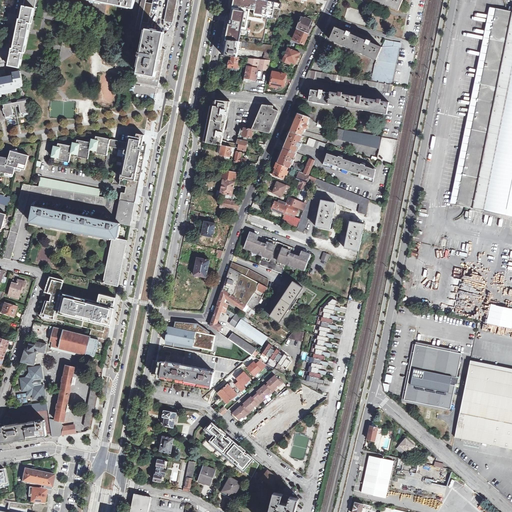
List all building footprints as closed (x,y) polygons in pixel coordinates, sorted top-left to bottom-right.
[(9,65),(20,67),(23,53),(24,53),(30,24),(32,24),(35,8),(33,8),(34,1),(36,1),(36,0),(24,0),(21,19),(17,18),(16,22),(20,23),(14,48),(10,47),(9,51),(12,52),(9,65)] [(91,0),(133,8),(135,0),(91,0)] [(141,0),(136,29),(140,30),(142,22),(146,2),(146,0),(141,0)] [(169,0),(165,21),(173,23),(177,0),(169,0)] [(265,0),(234,0),(232,13),(246,15),(268,19),(279,18),(282,3),(265,0)] [(374,0),(399,10),(403,0),(374,0)] [(142,22),(148,23),(150,17),(154,15),(151,11),(152,3),(146,2),(142,22)] [(318,15),(317,7),(302,8),(302,16),(318,15)] [(511,11),(490,7),(451,202),(451,204),(508,215),(511,215),(511,11)] [(246,15),(232,13),(231,14),(228,32),(226,40),(241,41),(246,15)] [(298,28),(305,31),(306,29),(310,31),(315,21),(303,16),(298,28)] [(401,43),(386,40),(382,47),(371,42),(371,41),(367,39),(367,40),(351,33),(351,32),(347,30),(347,32),(335,27),(330,39),(377,60),(375,64),(372,81),(393,85),(401,43)] [(298,28),(293,39),(305,44),(310,34),(305,31),(298,28)] [(165,34),(147,30),(145,40),(141,55),(136,82),(158,86),(159,81),(160,74),(165,49),(162,49),(163,44),(164,40),(165,34)] [(223,55),(232,56),(237,57),(238,49),(240,50),(241,48),(248,49),(248,50),(262,51),(265,52),(264,60),(270,60),(273,45),(263,44),(241,41),(226,40),(225,45),(223,55)] [(289,48),(283,61),(290,64),(291,61),(297,64),(301,53),(296,51),(289,48)] [(232,56),(232,60),(230,60),(229,67),(236,68),(240,69),(241,57),(237,57),(232,56)] [(244,80),(251,82),(252,79),(256,80),(259,68),(247,66),(244,80)] [(0,96),(2,96),(2,94),(6,93),(12,91),(12,92),(17,91),(16,88),(21,87),(20,86),(23,86),(21,73),(14,74),(14,75),(14,77),(3,79),(3,77),(6,76),(5,70),(0,70),(0,96)] [(309,70),(306,77),(308,77),(391,92),(393,85),(372,81),(309,70)] [(273,72),(270,85),(273,86),(274,83),(281,85),(282,83),(284,84),(285,74),(273,72)] [(323,92),(323,90),(318,89),(318,91),(311,90),(309,101),(329,105),(330,103),(387,114),(389,102),(381,101),(381,99),(376,98),(376,100),(362,97),(362,96),(357,95),(356,96),(342,94),(343,92),(337,91),(337,93),(331,92),(330,93),(323,92)] [(3,103),(4,108),(3,108),(4,113),(5,113),(6,118),(11,118),(10,117),(14,116),(12,106),(13,106),(13,107),(18,106),(18,105),(19,104),(21,115),(24,114),(24,115),(29,114),(26,99),(3,103)] [(217,106),(213,105),(211,113),(207,133),(205,142),(221,145),(222,145),(223,140),(230,101),(220,100),(220,102),(218,101),(217,106)] [(260,111),(252,129),(254,130),(270,133),(278,114),(278,113),(275,112),(273,111),(273,109),(273,106),(263,104),(260,111)] [(292,126),(304,131),(305,129),(307,129),(307,128),(308,125),(309,124),(307,124),(310,117),(309,117),(298,113),(292,126)] [(292,126),(290,131),(302,135),(304,131),(292,126)] [(252,129),(244,128),(244,130),(243,135),(243,136),(252,138),(252,134),(253,134),(254,130),(252,129)] [(382,137),(338,128),(336,138),(380,148),(382,137)] [(290,131),(283,147),(297,153),(298,149),(299,146),(301,147),(302,143),(301,143),(304,136),(302,135),(290,131)] [(109,146),(127,150),(120,185),(127,186),(135,188),(138,186),(139,185),(142,167),(146,150),(147,145),(142,144),(144,135),(137,134),(137,137),(133,136),(130,136),(128,142),(116,140),(110,139),(109,146)] [(109,146),(110,139),(96,136),(95,139),(92,139),(91,142),(77,139),(77,143),(73,142),(72,146),(58,143),(58,146),(54,146),(52,156),(62,159),(70,160),(71,153),(82,155),(89,156),(90,149),(100,151),(107,153),(109,146)] [(310,137),(307,144),(324,150),(326,143),(310,137)] [(239,149),(238,149),(242,150),(246,151),(248,141),(239,139),(238,139),(237,143),(240,144),(239,149)] [(222,145),(220,154),(230,156),(231,151),(234,152),(234,151),(235,148),(235,147),(226,145),(222,145)] [(109,146),(107,153),(118,155),(112,183),(120,185),(127,150),(109,146)] [(283,147),(282,151),(277,162),(289,167),(290,168),(293,162),(294,162),(295,159),(294,159),(297,153),(283,147)] [(244,153),(241,152),(237,151),(236,156),(235,161),(246,164),(246,159),(243,158),(244,153)] [(15,152),(14,153),(11,152),(9,159),(7,159),(7,158),(0,156),(0,171),(14,174),(15,167),(25,170),(29,155),(15,152)] [(368,166),(328,153),(324,165),(373,182),(376,169),(368,166)] [(309,158),(306,165),(308,166),(305,174),(310,176),(316,160),(309,158)] [(277,162),(274,168),(276,168),(273,174),(284,179),(285,174),(287,175),(289,172),(287,171),(288,169),(289,167),(277,162)] [(290,168),(292,169),(294,169),(298,171),(301,165),(294,162),(293,162),(290,168)] [(224,169),(222,178),(235,180),(237,172),(224,169)] [(305,174),(302,172),(300,172),(298,178),(302,180),(298,189),(302,190),(302,191),(306,189),(309,181),(311,176),(310,176),(305,174)] [(39,186),(49,188),(51,179),(41,177),(39,186)] [(49,188),(99,196),(101,189),(51,179),(49,188)] [(369,199),(318,179),(314,186),(360,204),(358,212),(366,214),(369,201),(369,199)] [(242,201),(242,200),(243,197),(244,196),(235,194),(234,196),(232,195),(234,185),(235,182),(224,180),(220,197),(242,201)] [(293,188),(286,185),(286,186),(278,182),(273,193),(280,195),(280,194),(283,193),(290,195),(293,188)] [(3,258),(10,260),(29,192),(107,205),(106,206),(111,207),(113,198),(99,196),(49,188),(39,186),(23,184),(10,231),(8,238),(3,258)] [(126,190),(125,193),(137,195),(137,192),(138,189),(135,188),(127,186),(126,190)] [(122,192),(120,200),(135,203),(137,195),(125,193),(122,192)] [(0,202),(9,206),(10,196),(8,196),(8,197),(4,196),(4,195),(0,194),(0,202)] [(241,202),(222,198),(220,207),(238,211),(241,202)] [(288,204),(298,208),(300,202),(291,198),(288,204)] [(309,199),(305,210),(297,230),(307,234),(308,230),(305,229),(311,211),(309,211),(313,200),(309,199)] [(120,200),(116,222),(121,223),(120,223),(121,224),(124,224),(130,226),(134,209),(135,203),(120,200)] [(279,200),(279,203),(275,201),(273,209),(285,214),(281,223),(297,230),(305,210),(298,208),(288,204),(286,203),(279,200)] [(330,229),(332,218),(336,219),(337,215),(334,212),(335,202),(321,200),(316,226),(330,229)] [(112,238),(117,239),(118,238),(120,223),(121,223),(116,222),(34,206),(31,221),(39,223),(61,227),(82,232),(103,236),(112,238)] [(202,235),(213,237),(216,224),(213,223),(205,221),(202,235)] [(363,231),(364,224),(350,221),(348,232),(344,232),(344,235),(347,238),(345,248),(359,250),(363,231)] [(259,235),(250,231),(243,248),(262,255),(271,258),(277,242),(268,239),(266,244),(257,240),(259,235)] [(104,283),(118,286),(127,240),(118,238),(117,239),(112,238),(104,283)] [(282,244),(277,242),(271,258),(262,255),(259,265),(282,274),(285,265),(277,262),(282,244)] [(291,249),(283,246),(277,262),(285,265),(303,272),(311,254),(302,251),(300,256),(291,252),(291,249)] [(324,252),(321,259),(327,262),(330,254),(324,252)] [(194,275),(206,277),(210,260),(197,257),(194,275)] [(230,267),(268,287),(269,280),(249,269),(232,263),(230,267)] [(268,287),(230,267),(223,289),(247,305),(249,306),(255,310),(268,287)] [(64,280),(50,276),(46,292),(52,294),(50,301),(45,301),(41,316),(109,333),(114,308),(112,307),(113,305),(114,306),(116,297),(101,293),(99,302),(61,293),(64,280)] [(18,280),(17,285),(13,283),(9,295),(19,298),(22,286),(25,287),(26,282),(18,280)] [(303,287),(293,281),(270,316),(280,322),(303,287)] [(218,303),(249,324),(251,321),(228,306),(229,303),(225,301),(226,298),(243,310),(247,305),(223,289),(218,303)] [(324,308),(334,310),(339,311),(340,307),(333,306),(334,304),(335,304),(336,300),(333,299),(328,303),(329,303),(328,305),(327,304),(324,307),(324,308)] [(6,302),(3,312),(14,316),(18,306),(6,302)] [(213,318),(218,320),(222,312),(225,313),(230,315),(229,316),(233,319),(230,323),(262,345),(268,336),(249,324),(218,303),(213,318)] [(511,308),(492,305),(488,323),(511,328),(511,308)] [(249,306),(245,311),(253,316),(257,311),(255,310),(249,306)] [(320,316),(322,317),(333,319),(337,320),(338,316),(330,314),(330,313),(334,314),(334,310),(324,308),(323,311),(321,311),(320,316)] [(318,326),(320,326),(331,328),(335,329),(336,325),(328,324),(328,322),(332,323),(333,319),(322,317),(321,320),(319,320),(318,326)] [(210,326),(214,328),(220,333),(222,326),(217,324),(217,323),(212,321),(211,324),(210,326)] [(169,326),(166,341),(212,350),(215,336),(209,335),(210,332),(198,324),(176,322),(175,327),(169,326)] [(316,335),(318,335),(329,337),(333,338),(334,334),(326,333),(327,331),(330,332),(331,328),(320,326),(319,329),(318,329),(316,335)] [(54,327),(51,340),(53,341),(52,345),(87,354),(87,353),(95,355),(96,351),(98,348),(98,345),(98,343),(99,339),(91,337),(91,336),(54,327)] [(295,330),(288,338),(296,340),(297,331),(295,330)] [(257,349),(232,333),(228,338),(245,350),(252,355),(253,355),(253,356),(256,351),(257,349)] [(314,344),(316,344),(327,346),(332,347),(332,344),(324,342),(325,340),(328,341),(329,337),(318,335),(317,339),(315,338),(314,344)] [(0,354),(5,356),(9,344),(10,340),(0,337),(0,354)] [(26,348),(21,361),(35,364),(38,351),(46,353),(47,343),(36,341),(36,344),(30,343),(29,349),(26,348)] [(270,344),(264,354),(267,356),(267,357),(271,359),(276,352),(273,350),(274,349),(272,348),(273,346),(270,344)] [(312,353),(314,353),(325,356),(330,357),(331,353),(323,351),(323,350),(326,350),(327,346),(316,344),(315,348),(314,348),(312,353)] [(462,353),(415,344),(403,401),(451,410),(462,353)] [(276,352),(271,359),(275,361),(274,362),(279,364),(284,357),(281,355),(281,354),(280,353),(281,352),(278,349),(276,352)] [(310,362),(312,362),(323,365),(328,366),(329,362),(321,360),(321,359),(324,360),(325,356),(314,353),(313,357),(312,357),(310,362)] [(284,357),(279,364),(283,366),(282,367),(286,370),(292,362),(289,360),(289,359),(287,358),(289,357),(285,354),(284,357)] [(274,368),(277,364),(269,359),(267,364),(274,368)] [(471,364),(511,372),(511,368),(471,360),(471,364)] [(215,371),(166,361),(165,362),(161,361),(158,377),(211,388),(215,371)] [(254,362),(246,368),(254,376),(265,366),(259,361),(256,364),(254,362)] [(308,371),(310,372),(321,374),(326,375),(327,371),(319,370),(319,368),(322,369),(323,365),(312,362),(311,366),(310,366),(308,371)] [(470,364),(455,437),(499,446),(494,471),(511,474),(511,372),(471,364),(470,364)] [(52,437),(60,436),(63,421),(65,422),(67,412),(69,404),(68,404),(72,384),(73,385),(74,377),(74,376),(76,367),(67,365),(64,377),(64,376),(63,381),(64,381),(59,404),(58,404),(57,408),(58,408),(56,420),(49,418),(52,437)] [(29,367),(29,372),(26,377),(21,378),(23,391),(27,390),(28,391),(27,392),(27,395),(31,395),(32,393),(33,394),(38,398),(45,397),(44,384),(39,385),(38,378),(43,378),(41,370),(36,366),(29,367)] [(238,382),(235,384),(242,392),(246,388),(244,386),(251,379),(244,371),(236,379),(238,382)] [(307,381),(324,384),(325,380),(317,379),(317,377),(320,378),(321,374),(310,372),(309,375),(308,375),(307,381)] [(266,386),(271,392),(272,392),(276,388),(276,387),(278,385),(281,382),(278,379),(275,375),(270,379),(272,381),(268,383),(266,386)] [(301,383),(297,391),(306,396),(310,388),(301,383)] [(234,397),(237,394),(228,384),(218,393),(222,397),(223,396),(228,402),(234,397)] [(255,395),(261,402),(266,397),(265,396),(267,395),(271,392),(266,386),(258,393),(255,395)] [(99,390),(91,388),(84,426),(91,427),(99,390)] [(322,404),(326,396),(311,389),(308,397),(322,404)] [(245,405),(250,410),(253,408),(255,406),(256,407),(261,402),(255,395),(252,398),(245,405)] [(245,405),(252,398),(251,396),(244,403),(245,405)] [(10,407),(8,412),(14,414),(48,409),(47,401),(10,407)] [(237,409),(233,413),(239,420),(242,417),(244,415),(245,416),(251,411),(250,410),(245,405),(242,407),(238,411),(237,409)] [(222,415),(227,410),(224,407),(218,412),(222,415)] [(270,423),(279,433),(294,419),(285,409),(270,423)] [(164,410),(163,416),(166,417),(164,424),(174,426),(176,413),(164,410)] [(0,441),(47,434),(44,418),(2,426),(3,431),(0,431),(0,441)] [(208,439),(252,477),(260,464),(212,423),(207,428),(212,433),(208,439)] [(382,434),(383,428),(370,425),(367,439),(375,441),(376,433),(382,434)] [(160,451),(172,453),(174,438),(163,436),(160,451)] [(406,438),(400,445),(408,452),(414,446),(406,438)] [(368,456),(361,493),(387,498),(394,460),(368,456)] [(165,482),(169,461),(158,459),(157,465),(158,466),(156,474),(155,474),(154,480),(165,482)] [(185,484),(186,485),(188,472),(194,474),(196,462),(189,461),(185,484)] [(204,465),(199,481),(211,485),(216,469),(204,465)] [(8,483),(5,469),(2,470),(2,474),(0,474),(0,486),(2,486),(1,485),(8,483)] [(55,475),(25,469),(22,481),(42,485),(41,488),(40,487),(40,488),(30,487),(29,496),(31,497),(31,502),(34,503),(45,504),(47,494),(48,494),(48,493),(51,493),(52,490),(51,490),(52,487),(52,488),(55,475)] [(263,483),(268,487),(270,484),(274,487),(279,479),(268,470),(262,478),(265,480),(263,483)] [(194,474),(188,472),(186,485),(186,486),(191,487),(194,474)] [(230,477),(223,491),(233,497),(241,483),(230,477)] [(401,489),(402,478),(395,477),(393,488),(401,489)] [(425,482),(431,483),(429,491),(444,495),(446,486),(431,483),(432,480),(426,478),(425,482)] [(263,483),(262,486),(258,484),(255,496),(266,499),(269,488),(268,487),(263,483)] [(131,492),(127,511),(145,511),(148,496),(131,492)] [(275,492),(269,511),(295,511),(299,498),(275,492)] [(352,511),(366,511),(369,505),(355,502),(352,511)]
